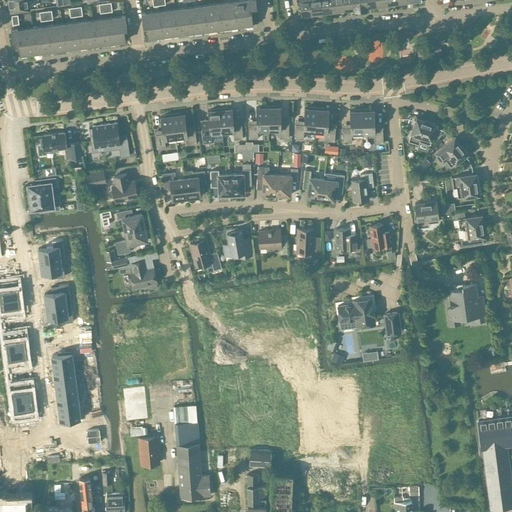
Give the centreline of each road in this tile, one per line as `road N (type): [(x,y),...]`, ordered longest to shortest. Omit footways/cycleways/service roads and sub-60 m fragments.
road 1 (residential): [(14,108),(1,122),(48,440)]
road 2 (residential): [(135,96),(268,83),(389,85)]
road 3 (residential): [(155,213),(254,204),(341,213)]
road 4 (residential): [(174,235),(230,220),(341,213)]
road 5 (residential): [(1,72),(139,54)]
road 6 (residential): [(296,33),(431,16)]
road 7 (residential): [(139,54),(270,37)]
road 8 (residential): [(174,235),(187,271),(168,278),(155,213)]
road 9 (residential): [(389,85),(511,61)]
road 10 (residential): [(14,108),(135,96)]
